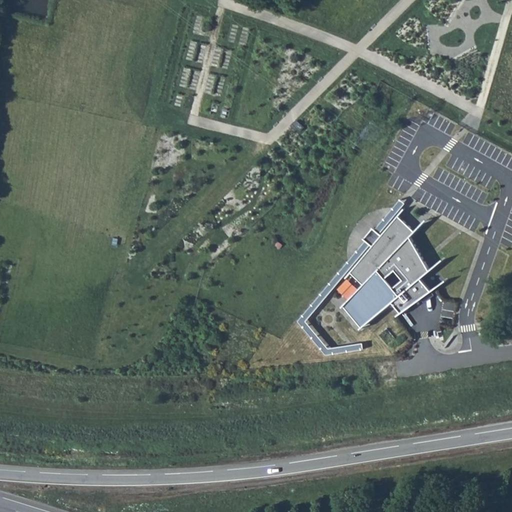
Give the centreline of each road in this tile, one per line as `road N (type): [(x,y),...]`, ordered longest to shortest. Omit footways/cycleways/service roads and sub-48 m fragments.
road 1 (trunk): [(511,433),(215,476),(0,474)]
road 2 (track): [(0,384),(153,394),(395,369)]
